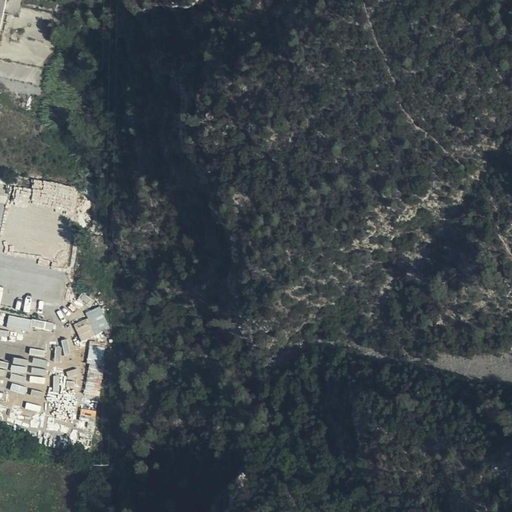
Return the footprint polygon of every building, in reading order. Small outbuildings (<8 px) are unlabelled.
[(73,324),(80,340),(109,329),(101,306),(85,312),(87,319),(73,324)] [(97,396),(107,347),(92,344),(82,393),(97,396)] [(29,348),(28,355),(44,357),(45,350),(29,348)] [(9,380),(21,382),(22,374),(26,374),(28,359),(13,357),(9,380)] [(33,357),(32,364),(46,367),(48,360),(33,357)] [(0,375),(5,377),(8,363),(0,360),(0,375)] [(32,367),(31,375),(29,375),(29,382),(45,384),(46,369),(32,367)] [(66,371),(68,378),(79,375),(77,368),(66,371)] [(54,374),(52,392),(61,393),(63,375),(54,374)] [(11,383),(9,390),(26,394),(28,387),(11,383)] [(31,389),(30,395),(41,397),(42,392),(31,389)] [(25,403),(25,409),(40,411),(41,404),(25,403)] [(81,408),(79,417),(94,421),(97,411),(81,408)]
